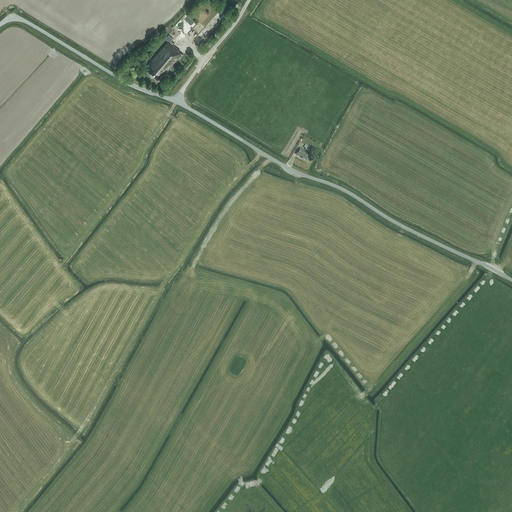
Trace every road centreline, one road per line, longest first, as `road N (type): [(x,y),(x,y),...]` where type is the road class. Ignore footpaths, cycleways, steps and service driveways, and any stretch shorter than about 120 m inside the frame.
road 1 (unclassified): [(511,280),(176,102)]
road 2 (unclassified): [(176,102),(27,22),(0,25)]
road 3 (unclassified): [(176,102),(249,0)]
